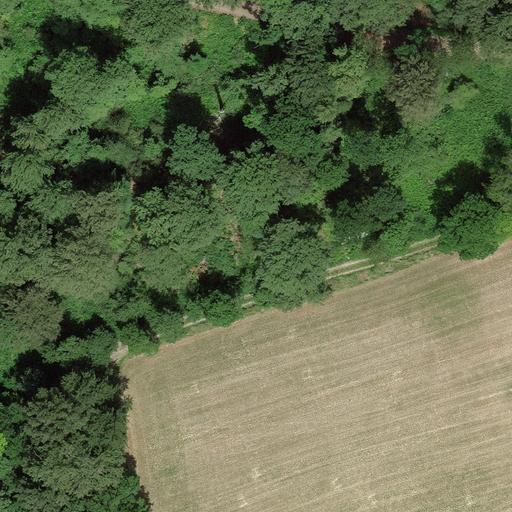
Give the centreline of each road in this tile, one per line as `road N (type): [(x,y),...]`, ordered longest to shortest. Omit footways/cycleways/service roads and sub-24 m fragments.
road 1 (track): [(128,511),(106,394),(126,344),(511,217)]
road 2 (track): [(511,48),(213,0)]
